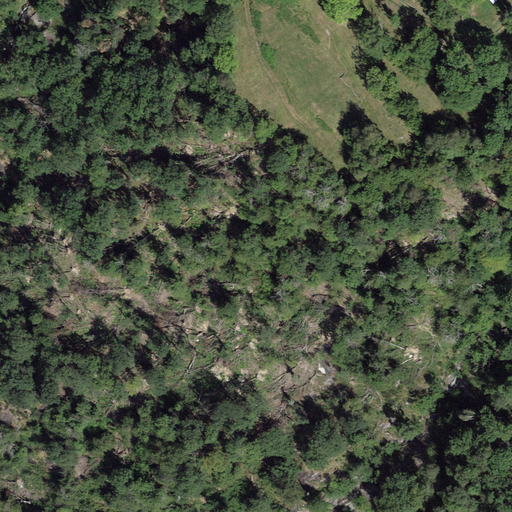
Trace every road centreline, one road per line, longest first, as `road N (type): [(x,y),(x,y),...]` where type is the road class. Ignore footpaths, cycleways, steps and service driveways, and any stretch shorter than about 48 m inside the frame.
road 1 (track): [(246,0),(256,50),(292,111),(367,179),(452,214),(511,213)]
road 2 (track): [(511,47),(395,0)]
